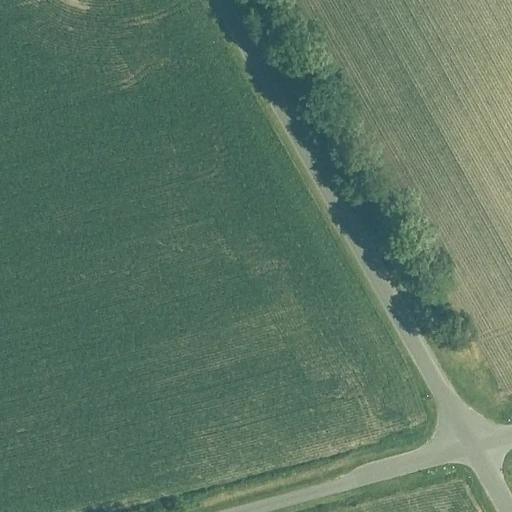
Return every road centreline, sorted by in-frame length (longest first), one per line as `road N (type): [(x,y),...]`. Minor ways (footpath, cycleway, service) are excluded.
road 1 (tertiary): [(474,450),(223,0)]
road 2 (unclassified): [(247,511),(474,450)]
